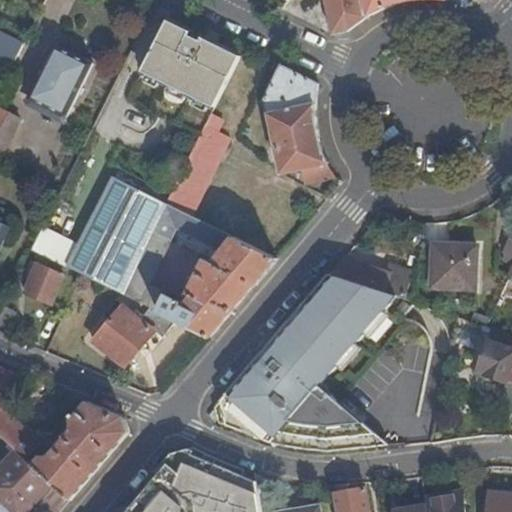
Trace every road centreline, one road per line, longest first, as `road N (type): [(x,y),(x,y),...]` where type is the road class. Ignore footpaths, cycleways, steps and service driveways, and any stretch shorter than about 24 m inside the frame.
road 1 (residential): [(174,417),(246,454),(311,469),(511,454)]
road 2 (residential): [(174,417),(368,175)]
road 3 (residential): [(0,354),(174,417)]
road 4 (residential): [(368,175),(418,203),(447,203),(475,194),(511,159)]
road 5 (residential): [(206,0),(354,71)]
road 6 (residential): [(487,40),(429,23),(372,46),(354,71)]
road 7 (residential): [(95,511),(174,417)]
